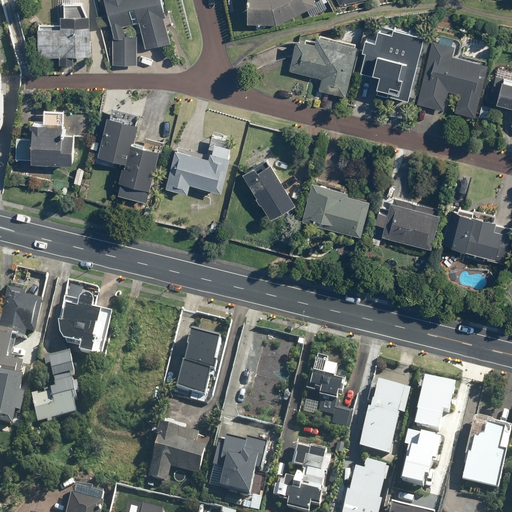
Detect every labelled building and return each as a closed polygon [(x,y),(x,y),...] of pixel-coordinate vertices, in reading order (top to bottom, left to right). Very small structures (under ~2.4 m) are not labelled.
[(108,0),(116,35),(114,35),(114,63),(140,63),(140,35),(128,35),(125,24),(142,20),(148,47),(174,40),(166,8),(168,8),(166,0),(108,0)] [(249,0),(248,22),(280,24),(320,2),(319,0),(249,0)] [(84,3),(67,2),(66,13),(64,13),(64,23),(40,23),(40,55),(61,55),(61,63),(75,63),(75,54),(93,54),(93,13),(88,13),(84,3)] [(378,39),(368,36),(364,50),(368,51),(362,71),(381,76),(377,92),(410,101),(428,33),(397,25),(396,31),(381,27),(378,39)] [(319,42),(299,37),(291,69),(323,77),(320,89),(348,95),(360,43),(321,34),(319,42)] [(457,43),(435,37),(418,102),(445,109),(450,90),(461,93),(457,110),(477,115),(491,62),(455,52),(457,43)] [(511,69),(499,67),(492,101),(511,104),(511,69)] [(496,108),(484,104),(481,118),(493,121),(496,108)] [(35,138),(19,137),(17,157),(34,158),(34,161),(76,164),(77,133),(64,132),(66,110),(46,108),(45,122),(36,121),(35,138)] [(141,121),(110,114),(101,153),(128,159),(123,180),(153,187),(163,141),(147,138),(146,143),(137,141),(141,121)] [(209,153),(177,146),(168,186),(191,191),(193,183),(226,191),(234,156),(232,155),(236,138),(213,133),(209,153)] [(270,156),(245,172),(273,218),(299,201),(270,156)] [(351,189),(315,180),(305,219),(365,234),(373,199),(350,194),(351,189)] [(443,209),(394,196),(390,213),(381,210),(378,221),(387,224),(384,233),(433,246),(443,209)] [(460,209),(452,207),(444,241),(464,246),(462,252),(507,262),(511,243),(511,226),(498,223),(500,215),(461,205),(460,209)] [(0,326),(0,423),(14,427),(18,412),(22,413),(27,395),(22,393),(25,378),(21,377),(25,363),(13,360),(18,338),(27,340),(29,331),(38,333),(46,301),(28,297),(29,293),(10,288),(0,326)] [(81,302),(67,299),(60,324),(64,341),(82,345),(81,352),(103,357),(113,314),(95,309),(96,304),(96,303),(96,302),(95,301),(95,300),(94,299),(93,298),(92,298),(92,297),(91,297),(90,297),(89,296),(88,296),(87,296),(87,297),(86,297),(85,297),(84,297),(84,298),(83,298),(83,299),(82,299),(82,300),(81,301),(81,302)] [(224,336),(194,329),(179,390),(192,393),(191,399),(205,402),(211,374),(216,375),(219,362),(218,361),(224,336)] [(71,352),(45,356),(51,392),(33,395),(39,426),(54,423),(54,419),(78,415),(76,401),(79,401),(76,381),(73,382),(72,376),(75,375),(71,352)] [(340,366),(315,361),(309,390),(321,393),(319,404),(306,401),(304,411),(332,416),(330,426),(349,430),(353,412),(336,409),(340,394),(344,395),(347,380),(337,378),(340,366)] [(426,373),(414,422),(439,428),(444,407),(450,409),(456,381),(426,373)] [(409,390),(379,382),(361,448),(391,456),(409,390)] [(99,397),(92,427),(147,440),(154,411),(99,397)] [(511,436),(511,425),(476,417),(464,464),(466,464),(462,481),(500,490),(509,452),(508,452),(511,436)] [(187,423),(163,418),(149,478),(168,482),(172,467),(201,474),(207,446),(199,444),(202,434),(185,430),(187,423)] [(409,445),(402,477),(421,482),(424,471),(428,472),(432,456),(437,457),(441,437),(408,429),(404,444),(409,445)] [(249,443),(221,437),(215,467),(227,470),(222,488),(253,495),(260,461),(266,462),(270,444),(250,440),(249,443)] [(282,488),(277,487),(275,498),(289,500),(288,508),(310,511),(312,505),(322,506),(327,475),(329,475),(332,457),(328,457),(329,450),(312,447),(312,449),(297,447),(293,466),(305,468),(304,473),(298,472),(297,479),(289,478),(288,482),(283,481),(282,488)] [(353,491),(348,490),(341,511),(380,511),(383,501),(382,501),(390,467),(368,461),(365,472),(358,471),(353,491)] [(70,511),(103,511),(106,503),(102,502),(104,493),(77,486),(70,511)]
